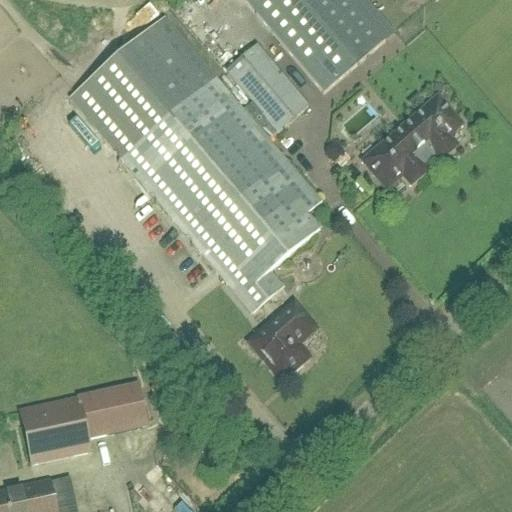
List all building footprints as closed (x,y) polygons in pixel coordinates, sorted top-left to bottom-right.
[(188,11),(198,0),(184,0),(181,5),(188,11)] [(384,48),(343,0),(238,0),(323,100),(384,48)] [(199,13),(189,28),(206,39),(216,24),(199,13)] [(70,104),(252,319),(283,293),(269,277),(318,235),(306,220),(321,207),(165,23),(70,104)] [(226,76),(277,137),(308,111),(256,50),(226,76)] [(449,145),(446,140),(459,129),(441,108),(432,107),(364,166),(386,191),(402,178),(405,181),(407,182),(409,183),(412,184),(416,183),(420,180),(422,175),(422,172),(420,169),(420,168),(434,156),(435,157),(436,158),(440,159),(444,159),(447,157),(450,153),(451,149),(449,145)] [(250,348),(281,385),(292,375),(295,375),(303,369),(303,365),(307,362),(296,349),(315,334),(294,310),(250,348)] [(164,374),(149,386),(152,391),(148,394),(155,402),(174,387),(164,374)] [(89,453),(87,444),(146,430),(137,391),(18,416),(30,470),(90,457),(89,453)] [(0,511),(53,511),(48,486),(19,492),(19,494),(0,498),(0,511)]
